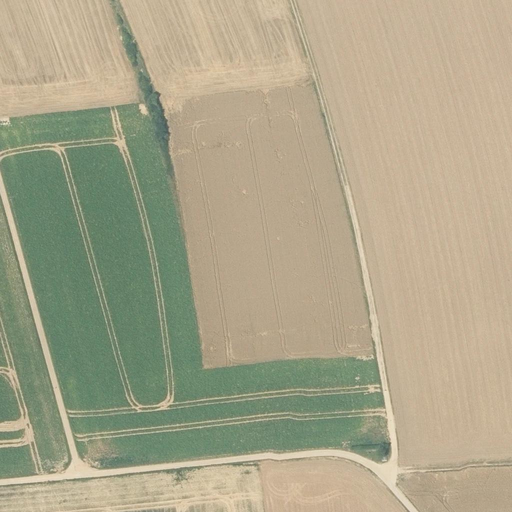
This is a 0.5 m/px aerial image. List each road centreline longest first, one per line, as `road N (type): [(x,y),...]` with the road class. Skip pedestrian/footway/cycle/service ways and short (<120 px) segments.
road 1 (track): [(385,396),(329,130),(289,0)]
road 2 (unclassified): [(382,481),(335,458),(80,480)]
road 3 (unclassified): [(0,186),(80,480)]
road 4 (track): [(511,468),(390,473)]
